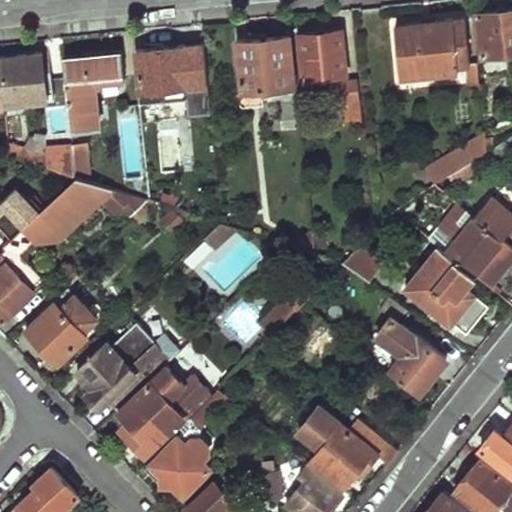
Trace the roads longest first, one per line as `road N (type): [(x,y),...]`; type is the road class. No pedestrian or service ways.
road 1 (residential): [(511,348),(381,511)]
road 2 (residential): [(50,418),(141,511)]
